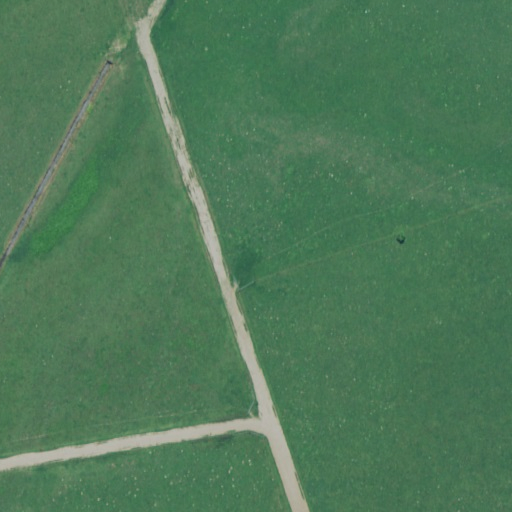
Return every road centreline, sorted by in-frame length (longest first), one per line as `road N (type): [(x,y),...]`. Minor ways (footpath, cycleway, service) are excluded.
road 1 (track): [(300,511),(138,29),(156,0)]
road 2 (track): [(270,424),(0,466)]
